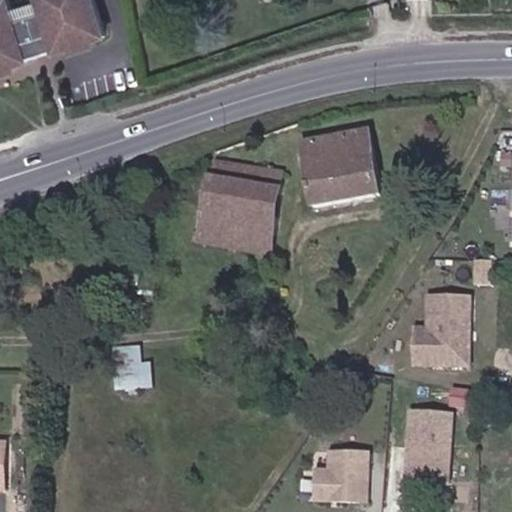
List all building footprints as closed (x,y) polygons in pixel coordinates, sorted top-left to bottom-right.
[(0,0),(0,66),(38,54),(24,11),(10,15),(4,0),(0,0)] [(97,0),(50,0),(51,1),(37,6),(51,50),(108,31),(97,0)] [(24,11),(38,54),(51,50),(37,6),(24,11)] [(383,196),(373,133),(303,145),(314,208),(383,196)] [(271,255),(285,174),(216,162),(204,230),(194,229),(193,240),(271,255)] [(495,286),(496,261),(481,261),(481,286),(495,286)] [(137,284),(139,270),(126,269),(124,283),(137,284)] [(472,367),(475,298),(433,298),(431,330),(418,330),(417,349),(434,349),(433,367),(472,367)] [(119,388),(156,388),(157,361),(146,361),(147,345),(120,345),(119,388)] [(433,367),(434,349),(417,349),(416,367),(433,367)] [(456,416),(414,413),(408,482),(451,485),(456,416)] [(369,503),(371,454),(332,454),(332,473),(317,474),(316,502),(369,503)]
